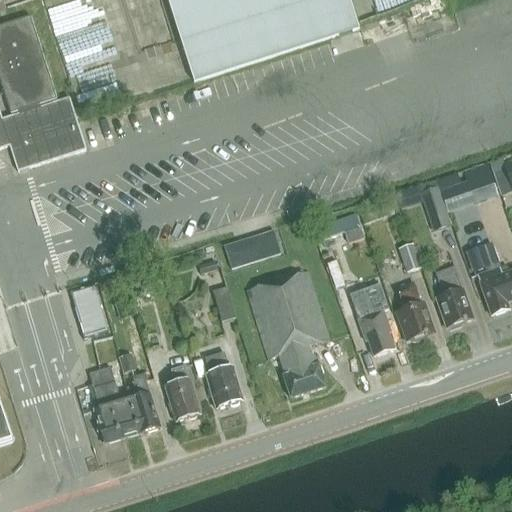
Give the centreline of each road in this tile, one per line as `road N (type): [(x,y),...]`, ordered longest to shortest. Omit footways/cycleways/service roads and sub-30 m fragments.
road 1 (unknown): [(0,191),(511,43)]
road 2 (unknown): [(14,255),(511,97)]
road 3 (secondary): [(62,511),(511,362)]
road 4 (unknown): [(62,511),(14,255)]
